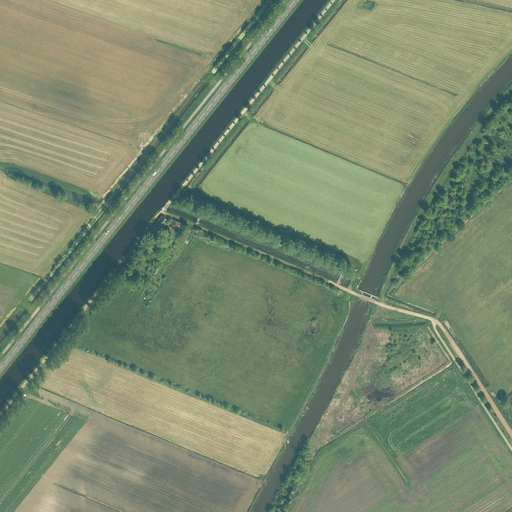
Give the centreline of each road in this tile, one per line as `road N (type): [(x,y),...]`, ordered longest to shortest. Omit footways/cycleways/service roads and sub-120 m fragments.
road 1 (primary): [(0,368),(295,0)]
road 2 (track): [(163,209),(0,415)]
road 3 (unclassified): [(175,194),(333,0)]
road 4 (track): [(161,211),(336,285)]
road 5 (track): [(433,319),(511,433)]
